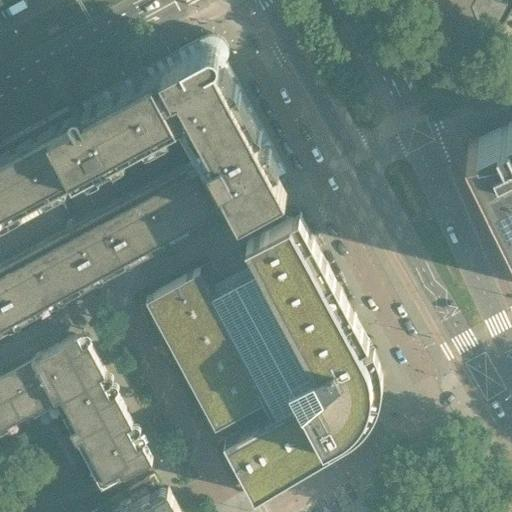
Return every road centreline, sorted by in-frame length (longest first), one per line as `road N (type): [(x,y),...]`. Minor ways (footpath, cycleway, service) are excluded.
road 1 (residential): [(295,39),(261,79),(444,413)]
road 2 (secondary): [(360,163),(488,382)]
road 3 (secondary): [(511,350),(415,132)]
road 4 (residential): [(273,511),(444,413)]
road 5 (secondary): [(0,92),(173,0)]
road 6 (secondary): [(415,132),(356,0)]
road 7 (secondary): [(295,39),(360,163)]
